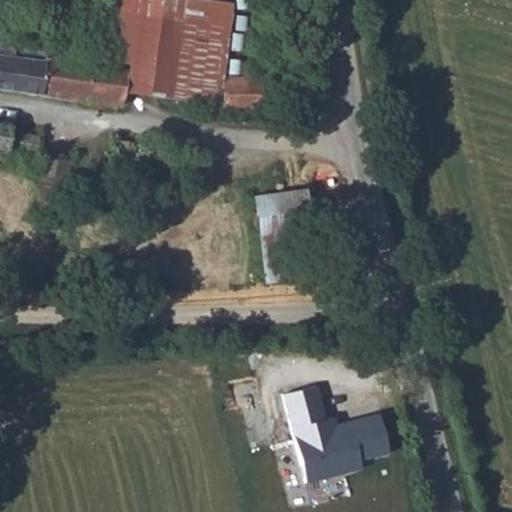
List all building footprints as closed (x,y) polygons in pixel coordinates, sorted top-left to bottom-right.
[(119,83),(191,91),(195,53),(227,56),(233,3),(213,0),(91,0),(85,51),(122,56),(119,83)] [(22,31),(0,28),(0,45),(20,48),(22,31)] [(20,48),(0,45),(0,79),(15,82),(20,48)] [(112,96),(117,96),(119,83),(122,56),(85,51),(54,47),(53,52),(20,48),(15,82),(112,96)] [(195,53),(191,91),(223,94),(225,70),(227,56),(195,53)] [(274,74),(225,70),(223,94),(223,98),(273,101),(274,74)] [(10,114),(0,111),(0,138),(37,145),(39,125),(10,121),(10,114)] [(140,133),(118,130),(115,157),(136,160),(140,133)] [(73,151),(47,147),(39,205),(63,208),(73,151)] [(300,272),(302,187),(250,185),(248,273),(300,272)] [(31,270),(15,270),(15,279),(18,285),(25,286),(28,284),(31,281),(31,270)]
